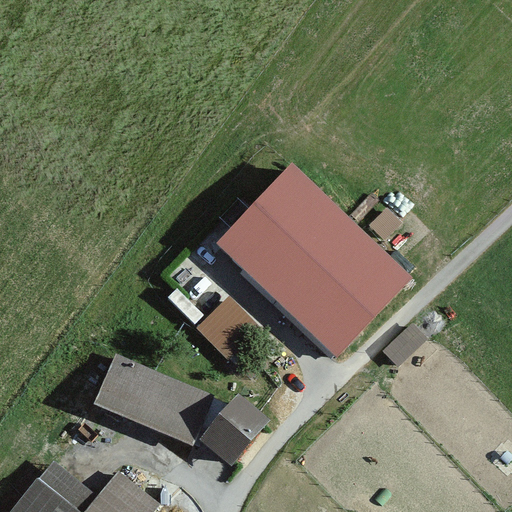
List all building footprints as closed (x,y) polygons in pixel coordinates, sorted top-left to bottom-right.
[(412,275),(292,161),(215,241),(336,355),(412,275)] [(261,327),(229,294),(196,326),(228,358),(261,327)] [(381,348),(396,364),(427,336),(412,320),(381,348)] [(102,410),(198,450),(218,401),(122,361),(102,410)] [(207,442),(239,469),(272,431),(240,404),(207,442)] [(161,511),(164,508),(124,476),(104,500),(58,463),(18,511),(161,511)]
